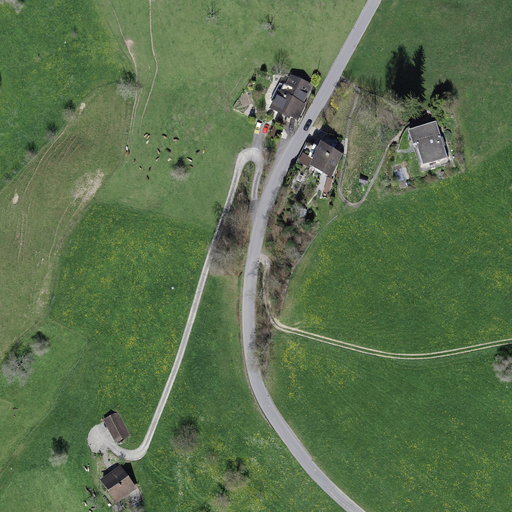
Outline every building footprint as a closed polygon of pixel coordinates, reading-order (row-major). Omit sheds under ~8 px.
[(309,86),(291,78),(287,89),(279,85),(273,100),(276,102),(273,110),(290,117),(292,115),(299,118),(305,104),(301,102),(309,86)] [(439,118),(442,104),(439,105),(437,107),(435,109),(434,113),(433,116),(439,118)] [(436,123),(408,132),(414,149),(417,148),(424,169),(448,161),(436,123)] [(305,163),(310,165),(319,146),(314,144),(305,163)] [(345,157),(324,148),(312,174),(332,184),(345,157)] [(119,415),(106,421),(118,446),(131,440),(119,415)] [(119,468),(102,481),(117,501),(134,488),(119,468)]
